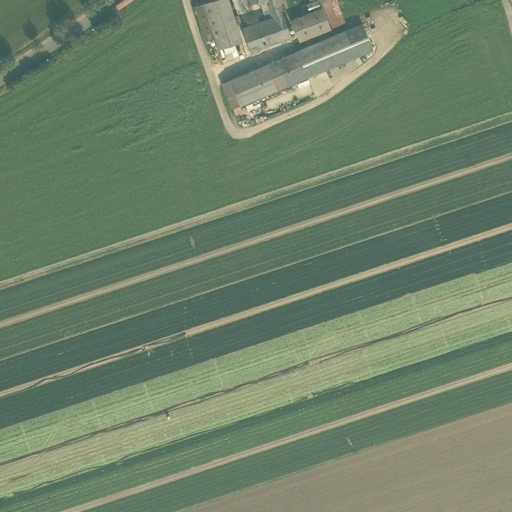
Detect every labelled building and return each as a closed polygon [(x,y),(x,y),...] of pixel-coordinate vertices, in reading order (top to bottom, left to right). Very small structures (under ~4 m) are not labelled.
[(228,0),(214,0),(203,4),(214,39),(215,40),(239,33),(236,25),(240,24),(238,16),(234,17),(228,0)] [(277,0),(269,0),(260,3),(266,19),(282,14),(277,0)] [(345,23),(335,0),(329,0),(340,25),(345,23)] [(203,4),(194,7),(205,42),(214,39),(203,4)] [(321,8),(291,21),(299,41),(330,29),(321,8)] [(266,19),(241,28),(251,54),(292,39),(282,14),(266,19)] [(361,24),(297,51),(308,77),(372,50),(361,24)] [(239,33),(215,40),(218,50),(241,42),(239,33)] [(297,51),(229,80),(240,106),(308,77),(297,51)] [(240,106),(229,80),(221,83),(232,109),(240,106)] [(309,81),(242,109),(249,125),(316,97),(309,81)]
